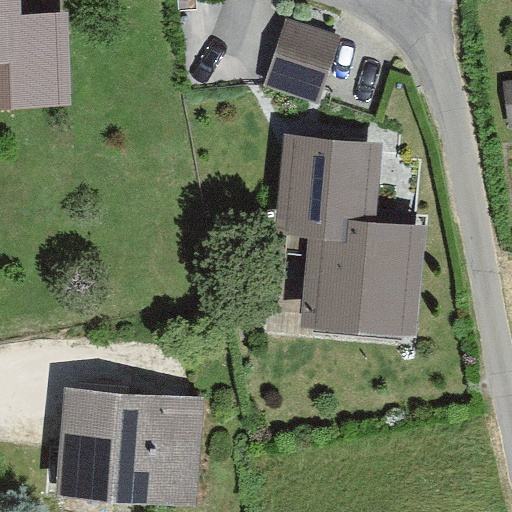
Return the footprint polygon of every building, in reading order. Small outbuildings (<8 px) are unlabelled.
[(22,0),(0,0),(0,109),(73,106),(69,13),(24,15),(22,0)] [(343,38),(287,19),(264,86),(320,105),(343,38)] [(511,79),(503,81),(510,129),(511,128),(511,79)] [(389,134),(287,126),(279,234),(313,237),(306,327),(413,335),(422,213),(384,211),(389,134)] [(205,397),(64,388),(57,497),(198,507),(205,397)]
